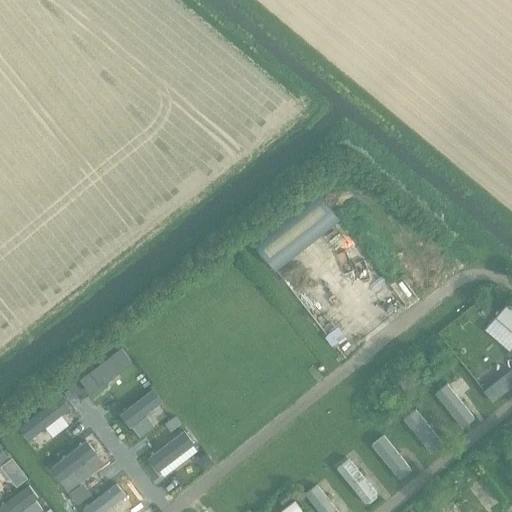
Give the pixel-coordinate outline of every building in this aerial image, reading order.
[(317,192),(252,241),(275,271),(339,221),(317,192)] [(334,316),(347,304),(327,281),(301,304),(337,344),(349,334),(334,316)] [(511,372),(511,371),(500,379),(509,390),(511,387),(511,372)] [(480,399),(491,394),(484,380),(474,385),(480,399)] [(465,426),(477,415),(448,382),(436,393),(465,426)] [(406,416),(432,453),(446,443),(420,406),(406,416)] [(176,418),(166,425),(171,431),(180,424),(176,418)] [(401,478),(414,468),(387,432),(374,442),(401,478)] [(511,452),(511,453),(501,460),(511,475),(511,452)] [(200,460),(199,464),(204,470),(212,464),(206,455),(200,460)] [(350,456),(337,465),(368,506),(381,496),(350,456)] [(21,470),(10,478),(16,486),(27,478),(21,470)] [(349,511),(329,477),(309,489),(322,511),(349,511)] [(82,485),(71,493),(79,503),(89,495),(82,485)] [(461,494),(474,511),(492,511),(473,486),(461,494)] [(278,511),(306,511),(296,499),(278,511)]
